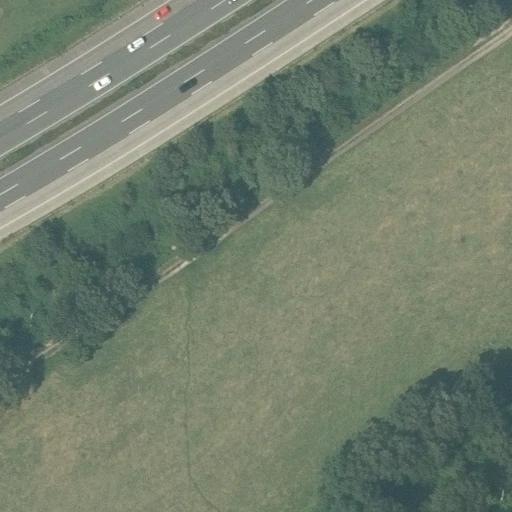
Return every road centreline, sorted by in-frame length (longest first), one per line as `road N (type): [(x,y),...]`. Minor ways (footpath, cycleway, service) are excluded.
road 1 (track): [(0,387),(511,27)]
road 2 (motorway): [(0,214),(338,0)]
road 3 (motorway): [(196,0),(0,124)]
